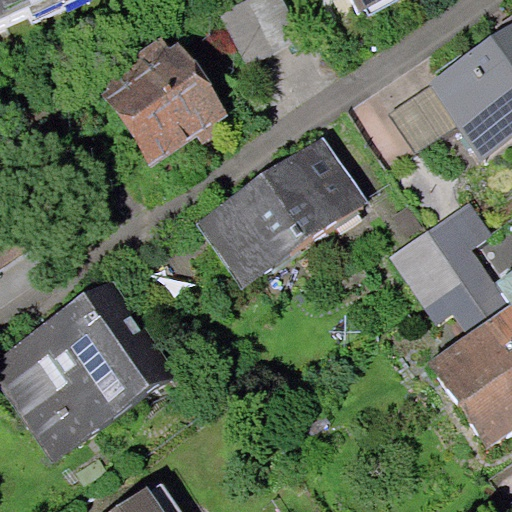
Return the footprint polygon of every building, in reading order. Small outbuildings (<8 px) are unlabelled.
[(0,0),(0,41),(84,0),(0,0)] [(356,0),(373,26),(416,0),(356,0)] [(511,47),(450,87),(495,158),(511,146),(511,47)] [(183,48),(104,99),(158,182),(237,131),(183,48)] [(324,155),(198,241),(242,304),(368,219),(324,155)] [(511,284),(511,264),(468,208),(385,272),(439,341),(511,284)] [(121,292),(0,375),(0,388),(62,477),(189,389),(121,292)] [(511,329),(437,380),(491,459),(511,445),(511,329)]
